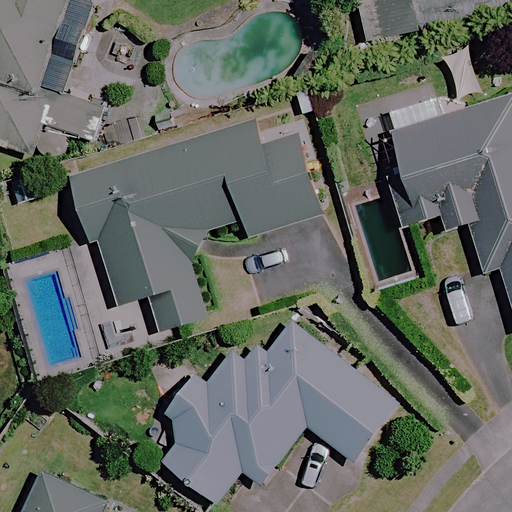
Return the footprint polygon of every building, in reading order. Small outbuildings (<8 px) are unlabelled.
[(106,101),(65,87),(94,0),(0,0),(0,149),(48,166),(59,134),(91,145),(106,101)] [(511,0),(358,0),(370,45),(511,9),(511,0)] [(511,98),(381,135),(407,227),(439,218),(443,233),(466,226),(479,273),(497,269),(511,324),(511,98)] [(262,145),(256,124),(71,180),(110,311),(146,300),(156,334),(206,319),(182,242),(240,224),(246,242),(319,220),(294,135),(262,145)] [(288,322),(264,352),(256,345),(243,362),(230,353),(204,386),(188,374),(154,418),(180,438),(160,464),(214,507),(241,472),(259,487),(306,428),(350,463),(395,406),(288,322)] [(99,511),(104,502),(42,474),(24,511),(99,511)]
